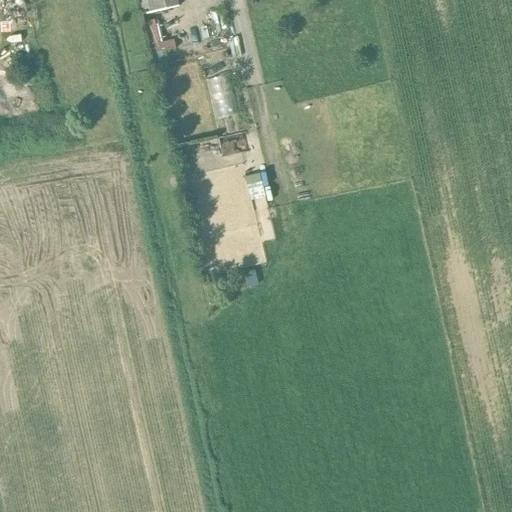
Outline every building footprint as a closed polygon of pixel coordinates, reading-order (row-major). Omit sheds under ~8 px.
[(179,0),(139,0),(143,16),(180,5),(179,0)] [(195,9),(204,52),(230,46),(221,3),(195,9)] [(144,22),(150,53),(154,53),(157,68),(169,66),(165,51),(177,48),(175,39),(160,42),(155,19),(144,22)] [(217,117),(239,112),(231,72),(209,77),(217,117)] [(251,196),(263,193),(257,172),(245,175),(251,196)] [(256,272),(244,275),(247,287),(258,285),(256,272)]
